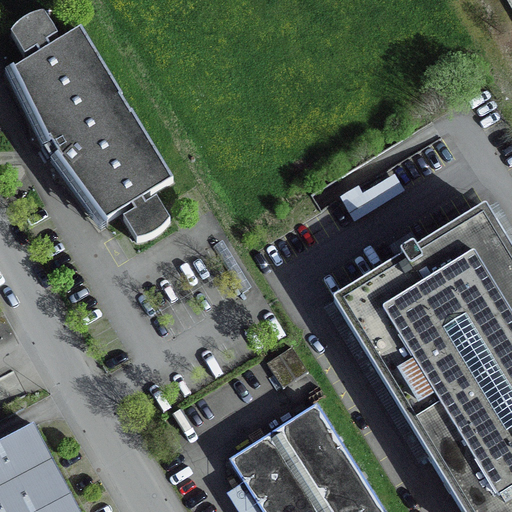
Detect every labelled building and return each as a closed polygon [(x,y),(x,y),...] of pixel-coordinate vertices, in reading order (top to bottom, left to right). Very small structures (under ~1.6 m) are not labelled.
[(38,56),(15,71),(53,153),(105,224),(131,209),(134,215),(123,220),(136,244),(146,242),(155,237),(163,231),(169,224),(156,201),(145,208),(142,202),(172,184),(81,31),(50,49),(48,44),(58,38),(44,16),(34,17),(25,22),(16,29),(11,36),(25,59),(36,52),(38,56)] [(344,206),(355,223),(406,192),(395,175),(344,206)] [(484,209),(481,211),(416,251),(415,248),(412,248),(411,248),(402,254),(400,256),(400,257),(402,260),(334,302),(333,304),(334,306),(459,511),(511,511),(511,249),(489,212),(487,210),(484,209)] [(239,296),(251,288),(223,241),(211,248),(239,296)] [(282,389),(308,373),(292,349),(267,365),(282,389)] [(381,511),(316,408),(228,464),(242,486),(227,495),(238,511),(381,511)] [(0,444),(0,511),(78,511),(33,427),(0,444)]
